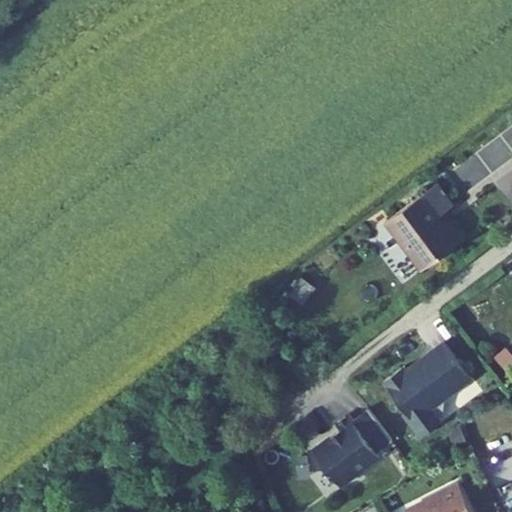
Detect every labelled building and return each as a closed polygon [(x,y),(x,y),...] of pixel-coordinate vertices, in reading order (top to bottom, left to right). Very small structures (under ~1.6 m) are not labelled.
[(510,202),(511,200),(511,163),(496,172),(510,202)] [(395,205),(354,238),(372,261),(375,259),(396,285),(431,257),(409,229),(413,226),(395,205)] [(448,342),(387,386),(426,439),(446,425),(437,411),(478,382),(448,342)] [(358,423),(316,450),(340,487),(382,460),(358,423)] [(477,511),(459,480),(407,509),(408,511),(477,511)]
